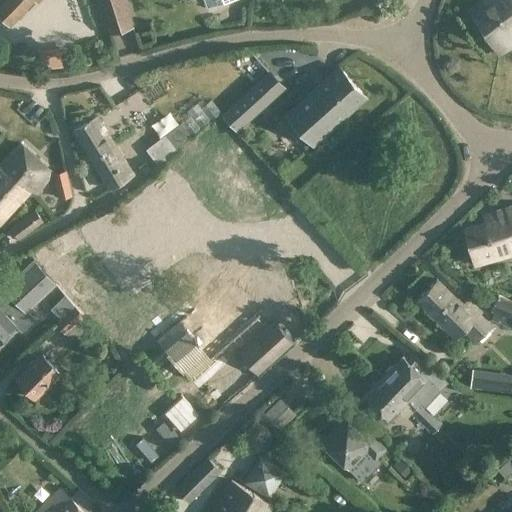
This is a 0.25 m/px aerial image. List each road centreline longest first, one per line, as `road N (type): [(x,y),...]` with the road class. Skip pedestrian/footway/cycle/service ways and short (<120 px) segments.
road 1 (residential): [(126,511),(279,381),(503,156)]
road 2 (residential): [(409,53),(373,40),(282,33),(221,39),(49,84),(0,78)]
road 3 (track): [(49,84),(78,214),(0,258)]
road 4 (residential): [(111,511),(0,410)]
road 5 (residential): [(503,156),(445,103),(409,53)]
